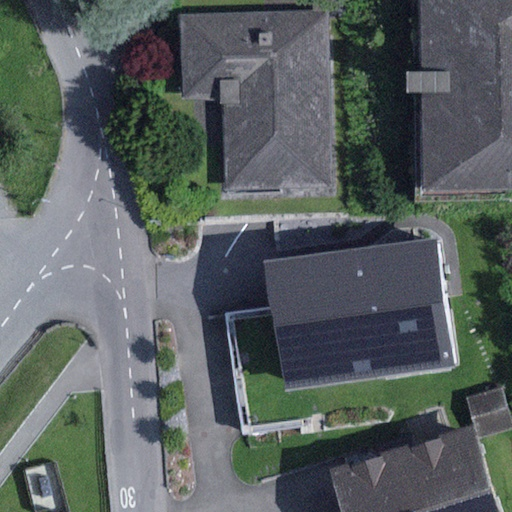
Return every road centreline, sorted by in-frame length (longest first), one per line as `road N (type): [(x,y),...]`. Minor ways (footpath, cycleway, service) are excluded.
road 1 (tertiary): [(141,511),(118,292),(94,242)]
road 2 (tertiary): [(94,242),(101,134),(56,0)]
road 3 (residential): [(0,327),(94,242)]
